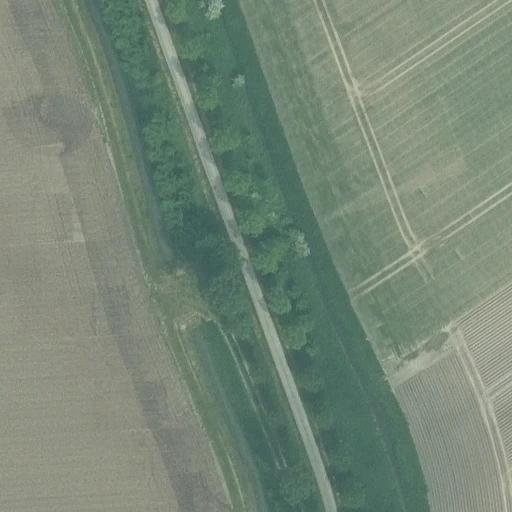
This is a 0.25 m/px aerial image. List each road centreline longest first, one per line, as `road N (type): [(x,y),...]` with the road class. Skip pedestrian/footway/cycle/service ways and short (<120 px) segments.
road 1 (unclassified): [(331,511),(150,0)]
road 2 (track): [(136,290),(193,302),(217,318),(297,511)]
